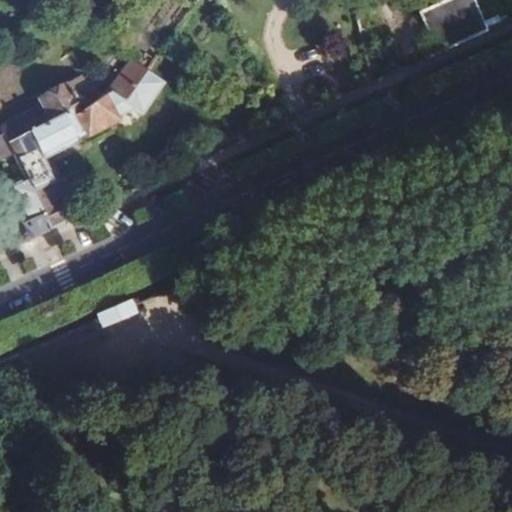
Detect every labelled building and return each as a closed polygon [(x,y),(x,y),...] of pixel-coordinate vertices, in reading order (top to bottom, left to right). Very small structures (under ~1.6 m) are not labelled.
[(445,0),(403,19),(422,60),(455,45),(483,33),(467,0),(445,0)] [(153,60),(145,71),(136,86),(147,93),(163,67),(153,60)] [(39,99),(50,125),(70,116),(73,121),(95,106),(90,94),(83,96),(76,81),(39,99)] [(113,113),(125,104),(111,94),(103,100),(114,119),(116,118),(113,113)] [(25,180),(48,229),(64,222),(55,204),(62,201),(43,159),(116,121),(114,119),(103,100),(95,106),(73,121),(70,116),(50,125),(8,144),(25,180)] [(0,209),(0,217),(13,245),(48,229),(25,180),(9,188),(15,202),(0,209)]
